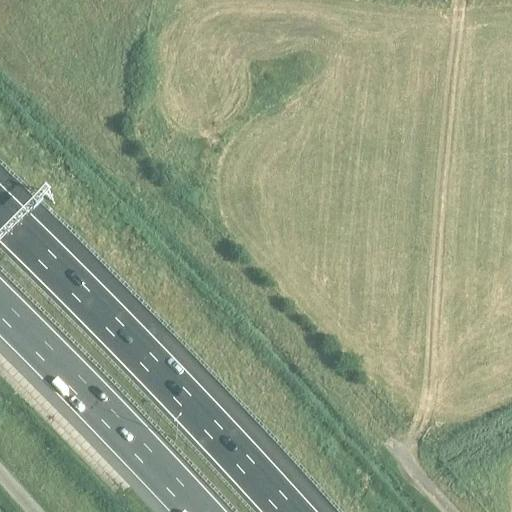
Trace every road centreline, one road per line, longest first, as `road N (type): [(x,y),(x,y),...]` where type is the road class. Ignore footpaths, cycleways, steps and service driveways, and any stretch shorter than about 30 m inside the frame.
road 1 (motorway): [(287,511),(0,216)]
road 2 (motorway): [(0,307),(197,511)]
